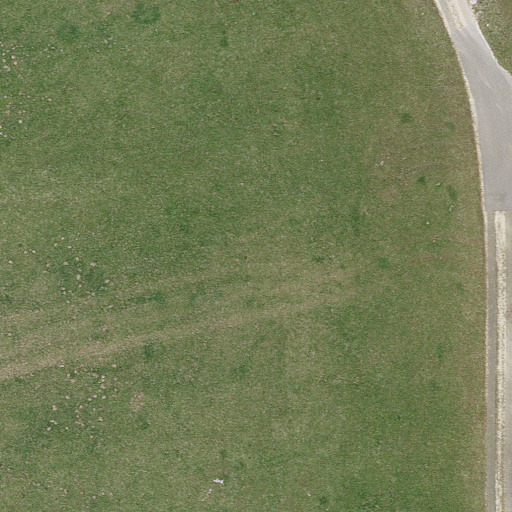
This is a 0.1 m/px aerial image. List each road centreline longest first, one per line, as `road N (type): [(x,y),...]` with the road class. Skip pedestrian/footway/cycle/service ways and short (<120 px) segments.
road 1 (track): [(511,174),(495,256),(500,511)]
road 2 (track): [(447,0),(511,120)]
